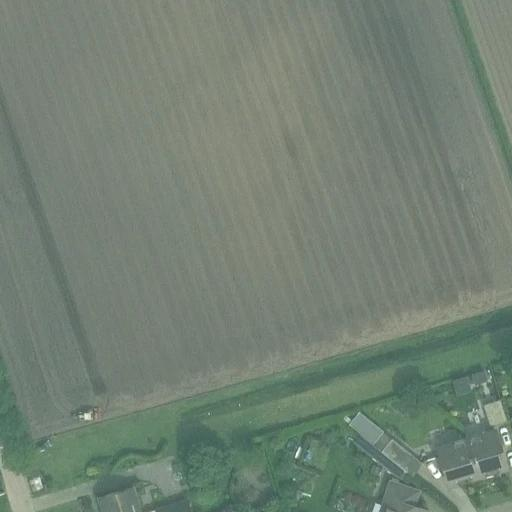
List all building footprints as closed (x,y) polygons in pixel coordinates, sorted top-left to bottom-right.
[(485,371),(472,375),(475,386),(489,382),(485,371)] [(507,421),(500,399),(483,404),(490,426),(507,421)] [(495,430),(466,439),(478,477),(507,468),(495,430)] [(307,463),(322,466),(328,440),(312,437),(307,463)] [(392,438),(382,451),(412,475),(422,463),(392,438)] [(478,477),(466,439),(438,448),(449,485),(478,477)] [(418,491),(390,481),(382,506),(375,504),(372,511),(427,511),(428,511),(413,506),(418,491)] [(156,509),(156,510),(148,511),(139,511),(132,487),(103,496),(107,511),(190,511),(187,500),(156,509)]
